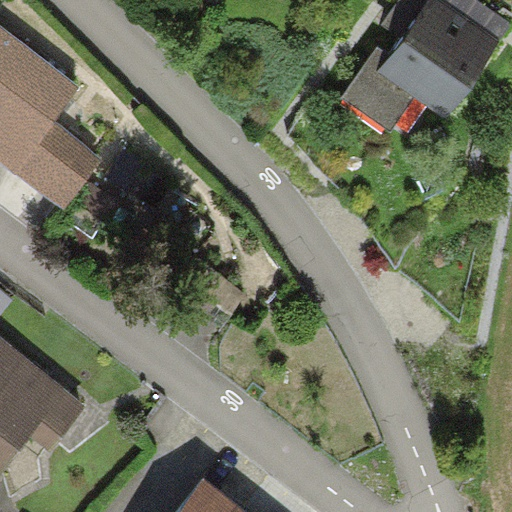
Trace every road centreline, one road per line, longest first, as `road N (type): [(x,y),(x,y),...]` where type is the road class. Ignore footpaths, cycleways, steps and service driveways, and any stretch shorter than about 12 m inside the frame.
road 1 (residential): [(440,511),(346,302),(303,234),(72,0)]
road 2 (residential): [(360,511),(0,232)]
